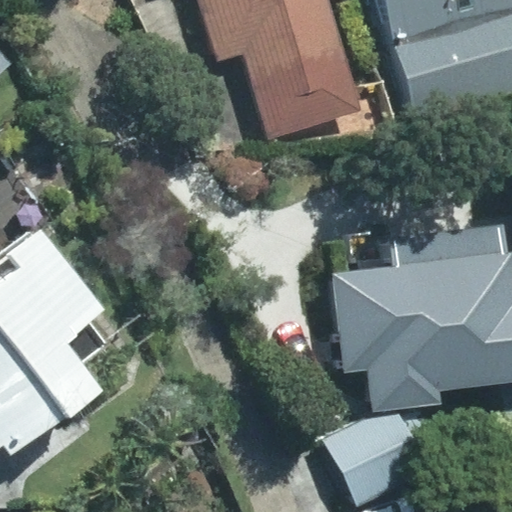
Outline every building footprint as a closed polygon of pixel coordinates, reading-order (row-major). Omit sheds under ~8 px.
[(266,138),(359,109),(324,0),(195,0),(214,60),(239,52),(266,138)] [(511,0),(377,0),(412,113),(511,82),(511,0)] [(382,261),(325,269),(342,399),(364,396),(366,410),(436,401),(434,387),(511,376),(511,262),(505,263),(499,219),(378,234),(382,261)] [(0,450),(89,384),(55,337),(94,308),(32,225),(0,248),(0,255),(8,266),(0,271),(0,450)] [(322,444),(352,505),(425,470),(395,409),(322,444)]
